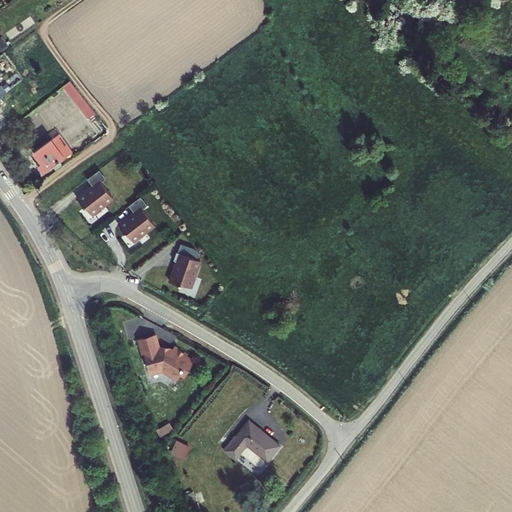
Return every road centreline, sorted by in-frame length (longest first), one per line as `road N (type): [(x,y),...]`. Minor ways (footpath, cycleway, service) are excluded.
road 1 (tertiary): [(63,286),(123,289),(232,350),(349,439)]
road 2 (unknown): [(18,206),(111,137),(112,127),(44,39),(43,29),(81,0)]
road 3 (tertiary): [(349,439),(511,244)]
road 4 (tertiary): [(137,511),(63,286)]
road 5 (tertiary): [(63,286),(0,179)]
